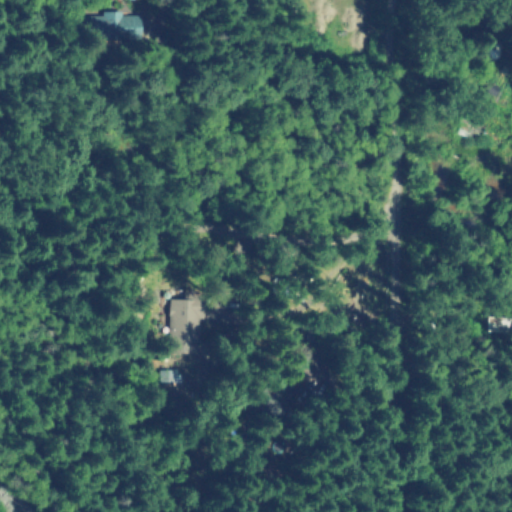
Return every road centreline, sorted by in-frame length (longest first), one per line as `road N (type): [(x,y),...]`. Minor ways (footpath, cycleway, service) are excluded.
road 1 (residential): [(397,497),(312,344),(312,308),(380,222),(396,170),(389,0)]
road 2 (residential): [(334,271),(89,194),(0,178)]
road 3 (residential): [(161,221),(152,485)]
